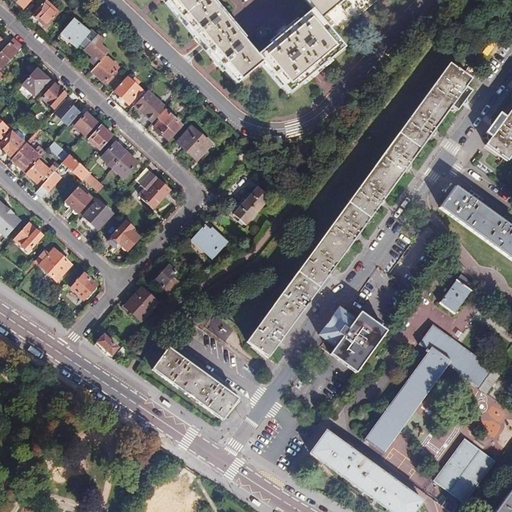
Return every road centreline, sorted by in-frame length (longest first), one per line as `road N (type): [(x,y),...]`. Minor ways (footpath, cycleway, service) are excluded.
road 1 (residential): [(112,0),(224,108),(251,124),(292,130),(314,120),(427,0)]
road 2 (residential): [(122,283),(200,195),(0,20)]
road 3 (residential): [(267,396),(441,164)]
road 4 (secondary): [(60,353),(222,462)]
road 5 (residential): [(0,181),(122,283)]
road 6 (residential): [(441,164),(511,65)]
